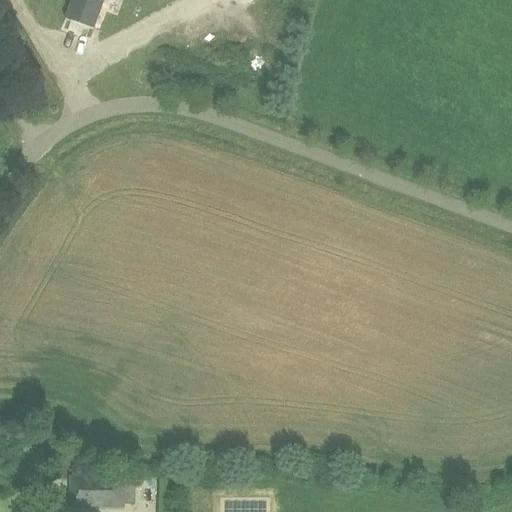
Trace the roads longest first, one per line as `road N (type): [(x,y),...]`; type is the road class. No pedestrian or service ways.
road 1 (unclassified): [(511,229),(185,110)]
road 2 (unclassified): [(0,198),(35,146),(65,125),(132,106),(185,110)]
